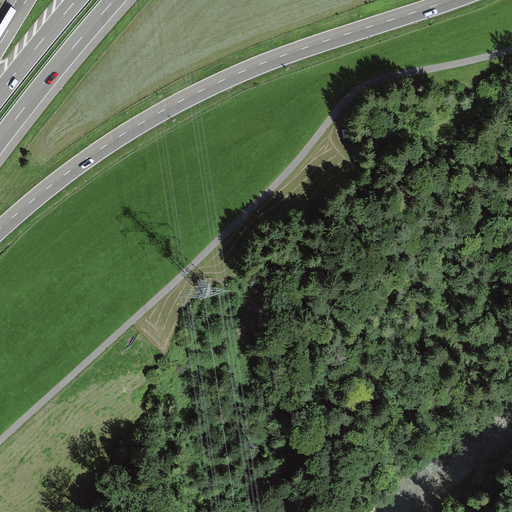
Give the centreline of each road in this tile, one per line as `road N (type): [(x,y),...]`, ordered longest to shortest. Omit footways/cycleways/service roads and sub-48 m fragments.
road 1 (motorway): [(0,229),(142,122),(283,55)]
road 2 (motorway): [(0,140),(115,0)]
road 3 (motorway): [(283,55),(452,0)]
